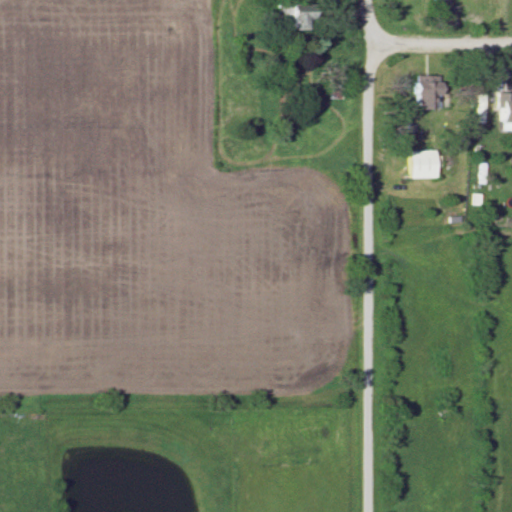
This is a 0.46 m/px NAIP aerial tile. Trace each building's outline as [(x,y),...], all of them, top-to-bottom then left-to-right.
[(276,4),(276,30),(308,30),(308,22),(314,22),(314,4),(276,4)] [(506,85),(505,75),(496,76),(497,86),(506,85)] [(412,111),(438,111),(438,78),(412,78),(412,111)] [(497,125),(511,124),(511,98),(506,99),(506,93),(497,93),(497,125)] [(482,94),(472,94),(472,123),(482,123),(482,94)] [(434,179),(434,155),(405,155),(405,179),(434,179)]
